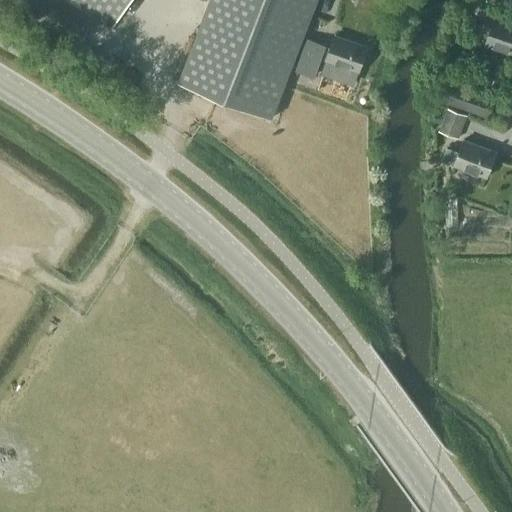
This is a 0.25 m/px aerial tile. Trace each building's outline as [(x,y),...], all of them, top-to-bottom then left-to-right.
[(0,0),(0,5),(21,18),(32,0),(0,0)] [(41,0),(32,0),(21,18),(55,39),(69,17),(41,0)] [(63,0),(110,28),(126,0),(63,0)] [(316,0),(208,0),(178,82),(272,118),(316,0)] [(86,28),(69,17),(55,39),(72,50),(86,28)] [(511,53),(511,24),(494,18),(485,44),(511,53)] [(320,74),(353,86),(358,72),(359,72),(368,46),(334,34),(330,48),(325,46),(326,44),(306,37),(294,71),(314,78),(321,59),(324,60),(320,74)] [(494,98),(449,81),(441,101),(487,118),(494,98)] [(458,138),(466,115),(447,108),(439,131),(458,138)] [(446,147),(441,161),(454,165),(486,178),(496,152),(464,139),(459,152),(446,147)]
